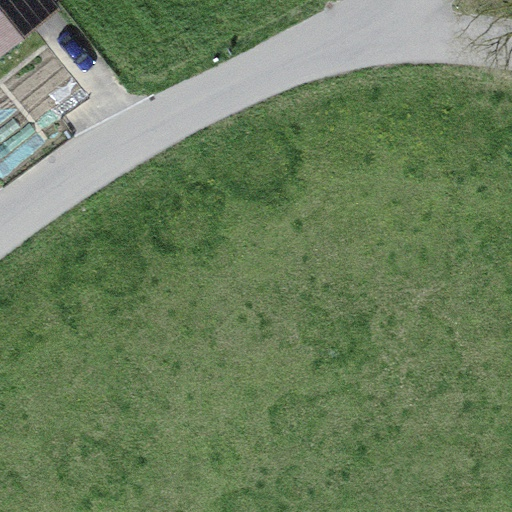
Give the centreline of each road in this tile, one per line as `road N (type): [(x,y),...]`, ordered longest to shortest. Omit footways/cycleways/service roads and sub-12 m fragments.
road 1 (residential): [(355,27),(134,134),(0,224)]
road 2 (residential): [(511,46),(355,27)]
